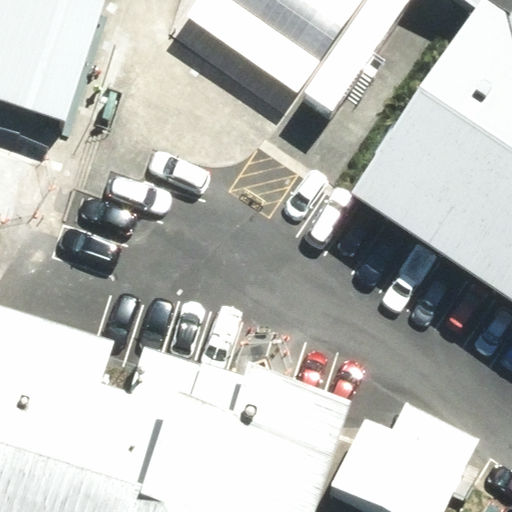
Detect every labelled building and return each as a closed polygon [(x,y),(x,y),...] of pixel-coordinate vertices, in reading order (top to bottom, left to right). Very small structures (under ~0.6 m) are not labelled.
[(0,0),(0,116),(62,137),(56,122),(102,15),(65,2),(65,0),(0,0)] [(295,104),(366,0),(203,0),(184,29),(295,104)] [(434,0),(472,26),(480,15),(490,0),(434,0)] [(511,0),(490,0),(480,15),(504,32),(511,37),(511,0)] [(511,37),(504,32),(480,15),(472,26),(345,212),(511,324),(511,37)] [(111,356),(0,319),(0,511),(314,511),(345,419),(242,385),(240,390),(141,357),(125,407),(97,398),(111,356)] [(387,444),(363,432),(329,497),(359,511),(445,511),(478,450),(403,412),(387,444)]
